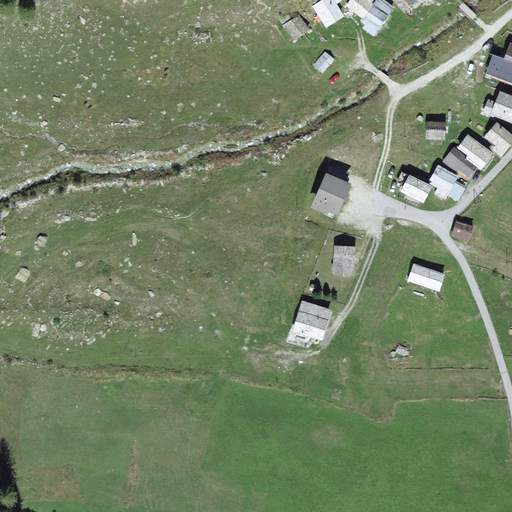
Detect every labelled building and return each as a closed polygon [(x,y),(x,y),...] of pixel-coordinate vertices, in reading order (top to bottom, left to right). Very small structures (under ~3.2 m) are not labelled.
[(333,0),(323,0),(314,6),(317,12),(326,26),(343,16),(333,0)] [(373,0),(354,0),(349,7),(352,9),(363,18),(361,20),(366,24),(364,27),(373,34),(394,8),(383,0),(379,0),(377,2),(373,0)] [(416,1),(414,0),(395,0),(404,11),(416,1)] [(308,30),(298,16),(285,25),(294,39),(302,34),(308,30)] [(500,79),(511,83),(511,45),(510,45),(505,61),(494,57),(488,74),(500,79)] [(314,65),(322,72),(333,59),(325,53),(314,65)] [(497,103),(489,101),(485,111),(511,120),(511,97),(501,93),(497,103)] [(445,125),(428,124),(427,137),(444,138),(445,132),(445,125)] [(511,142),(511,136),(497,124),(486,137),(497,146),(493,150),(501,156),(511,142)] [(468,136),(459,148),(470,156),(468,159),(481,168),(491,153),(468,136)] [(465,157),(455,148),(445,161),(457,170),(459,168),(469,176),(475,168),(464,159),(465,157)] [(457,177),(439,167),(430,183),(436,186),(439,188),(436,193),(445,198),(457,177)] [(348,185),(326,175),(313,207),(325,212),(327,209),(335,213),(348,185)] [(431,187),(410,176),(407,182),(403,190),(423,201),(431,187)] [(472,227),(457,222),(453,235),(468,239),(470,233),(472,227)] [(354,248),(335,247),(334,273),(352,274),(353,259),(354,248)] [(444,276),(415,266),(410,279),(439,290),(442,283),(444,276)] [(329,310),(303,303),(301,310),(295,331),(321,338),(329,310)]
